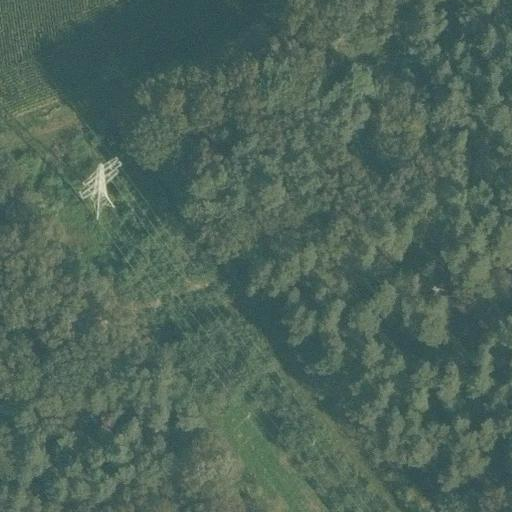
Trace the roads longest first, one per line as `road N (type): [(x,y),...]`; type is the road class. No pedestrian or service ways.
road 1 (track): [(0,491),(111,379),(415,166)]
road 2 (track): [(0,156),(181,92),(323,0)]
